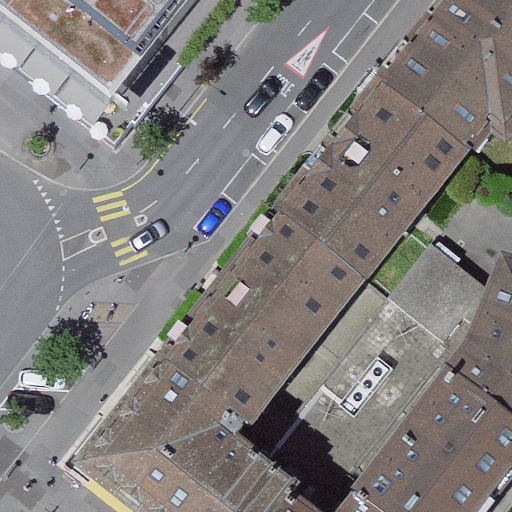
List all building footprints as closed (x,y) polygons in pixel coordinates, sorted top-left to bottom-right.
[(0,0),(0,56),(126,154),(143,132),(144,132),(246,0),(0,0)] [(511,0),(448,0),(348,129),(434,196),(490,125),(507,137),(511,130),(511,0)] [(359,293),(434,196),(348,129),(272,226),(359,293)] [(152,380),(227,439),(241,422),(252,430),(272,404),(359,293),(272,226),(241,263),(152,380)] [(294,419),(272,404),(252,430),(241,422),(227,439),(295,491),(288,500),(305,511),(348,511),(421,419),(475,350),(497,293),(433,245),(294,419)] [(475,350),(421,419),(511,469),(511,264),(509,263),(497,293),(475,350)] [(81,470),(135,511),(278,511),(288,500),(295,491),(227,439),(152,380),(81,470)] [(491,511),(511,484),(511,469),(421,419),(348,511),(491,511)] [(305,511),(288,500),(278,511),(305,511)]
